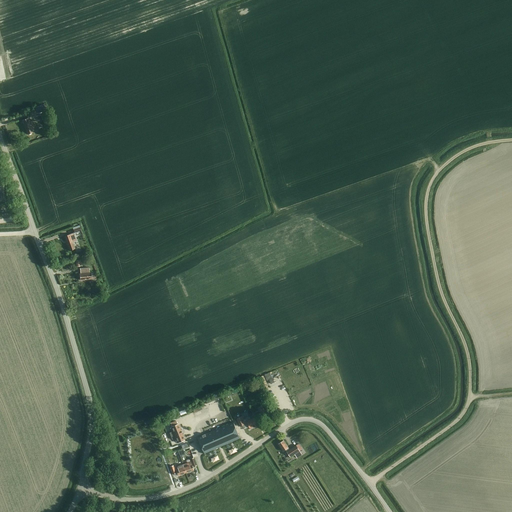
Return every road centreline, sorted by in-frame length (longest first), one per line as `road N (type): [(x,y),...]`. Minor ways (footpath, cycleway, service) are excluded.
road 1 (unclassified): [(389,511),(311,419),(168,494),(134,500),(80,489)]
road 2 (unclassified): [(80,489),(90,405),(0,138)]
road 3 (track): [(469,396),(469,361),(439,286),(426,198),(455,156),(511,139)]
road 4 (track): [(369,483),(458,419),(469,396)]
